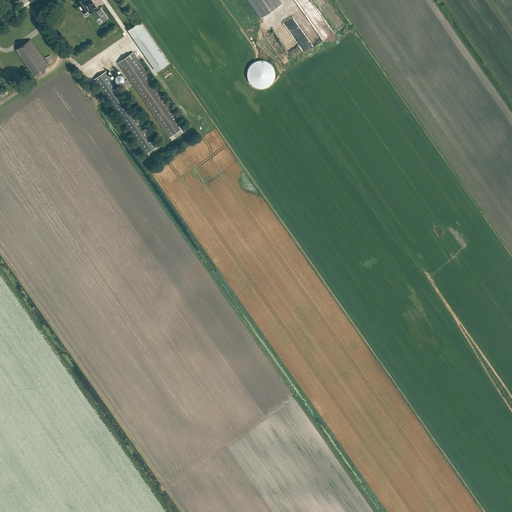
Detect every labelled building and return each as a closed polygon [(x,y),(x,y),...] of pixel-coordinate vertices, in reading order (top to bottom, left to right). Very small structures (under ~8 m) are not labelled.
[(89,6),(84,0),(81,0),(76,4),(83,13),(89,9),(91,13),(96,9),(92,4),(89,6)] [(247,0),(260,18),(282,3),(279,0),(247,0)] [(325,34),(317,16),(310,19),(317,37),(325,34)] [(128,30),(142,51),(157,72),(169,63),(154,43),(140,22),(128,30)] [(291,56),(311,46),(307,39),(298,44),(299,45),(289,51),(291,56)] [(30,40),(15,50),(33,76),(48,66),(30,40)] [(184,127),(133,52),(118,63),(169,137),(184,127)] [(106,71),(93,80),(141,148),(144,154),(158,145),(154,139),(106,71)]
